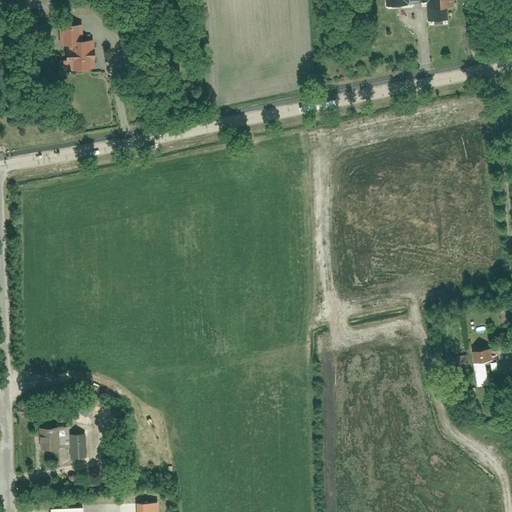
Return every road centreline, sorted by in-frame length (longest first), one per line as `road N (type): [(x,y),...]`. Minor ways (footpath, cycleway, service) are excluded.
road 1 (tertiary): [(4,168),(511,64)]
road 2 (residential): [(14,511),(4,168)]
road 3 (unknown): [(496,67),(511,251)]
road 4 (track): [(316,336),(316,511)]
